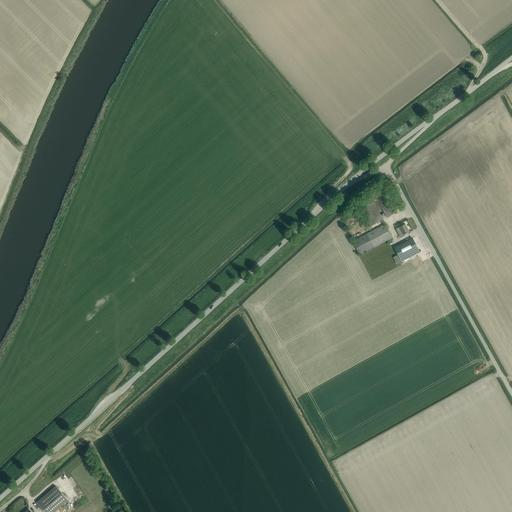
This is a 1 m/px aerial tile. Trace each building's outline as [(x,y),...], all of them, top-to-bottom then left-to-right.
[(378,211),(382,208),(387,217),(398,212),(386,189),(357,204),(369,227),(383,220),(378,211)] [(385,224),(381,226),(353,241),(360,255),(392,237),(385,224)] [(401,231),(403,234),(409,232),(405,224),(396,229),(398,232),(401,231)] [(413,239),(408,241),(395,248),(401,261),(420,252),(413,239)] [(56,486),(36,502),(44,511),(55,511),(58,509),(58,508),(68,500),(56,486)]
